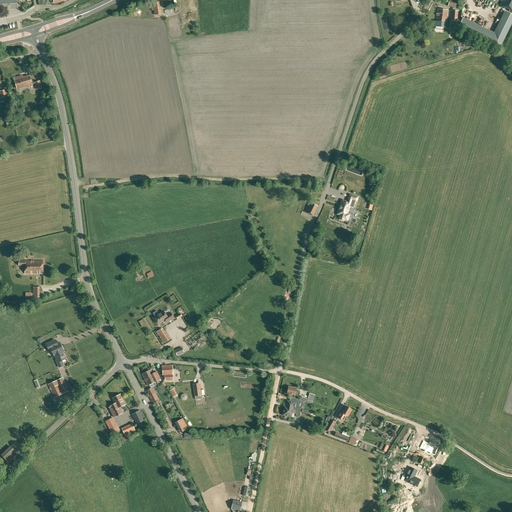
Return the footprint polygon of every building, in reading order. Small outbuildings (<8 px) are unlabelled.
[(511,0),(500,0),(502,1),(500,6),(504,9),(505,7),(510,9),(509,11),(511,12),(511,0)] [(160,14),(158,2),(154,3),(154,6),(151,7),(152,10),(155,10),(156,15),(160,14)] [(434,21),(433,27),(446,28),(446,22),(447,10),(437,9),(436,21),(434,21)] [(511,26),(511,12),(506,10),(500,22),(511,26)] [(17,89),(32,84),(29,76),(20,78),(20,77),(14,78),(17,89)] [(343,220),(344,219),(347,220),(349,215),(346,214),(347,212),(348,212),(349,208),(348,208),(349,206),(353,208),(355,201),(356,201),(358,197),(350,195),(347,202),(342,200),(337,214),(340,215),(339,217),(340,219),(341,220),(342,220),(343,220)] [(318,206),(309,202),(304,212),(313,216),(318,206)] [(43,274),(43,261),(25,261),(25,260),(19,260),(19,266),(25,265),(25,274),(43,274)] [(166,319),(168,322),(174,318),(171,313),(167,316),(164,311),(159,314),(157,311),(153,313),(155,317),(154,317),(158,324),(164,320),(166,319)] [(211,336),(208,333),(204,329),(200,332),(188,342),(194,350),(207,340),(211,336)] [(55,340),(46,344),(49,350),(51,349),(54,356),(55,355),(56,357),(57,359),(56,360),(59,367),(63,365),(61,361),(66,359),(65,359),(65,358),(65,357),(64,355),(63,355),(63,354),(62,354),(62,352),(64,351),(60,342),(57,344),(55,340)] [(184,353),(181,347),(175,350),(177,356),(184,353)] [(165,375),(165,378),(165,381),(170,380),(173,380),(173,375),(172,365),(162,366),(163,376),(165,375)] [(153,374),(152,372),(151,370),(142,374),(148,386),(154,382),(156,381),(160,379),(157,372),(153,374)] [(68,391),(62,378),(48,385),(54,398),(68,391)] [(199,383),(193,384),(195,399),(201,398),(199,383)] [(299,396),(299,392),(296,391),(296,388),(288,386),(287,393),(295,395),(299,396)] [(147,390),(153,402),(158,399),(152,388),(147,390)] [(110,406),(110,407),(109,408),(114,417),(122,413),(119,407),(125,404),(120,394),(119,395),(118,395),(116,395),(116,397),(112,398),(115,404),(110,406)] [(300,401),(312,404),(315,395),(310,394),(308,399),(302,397),(300,401)] [(287,401),(286,407),(284,406),(282,415),(284,415),(285,416),(288,417),(289,416),(291,417),(292,413),(296,414),(295,415),(296,416),(297,417),(299,418),(299,417),(301,411),(301,407),(297,406),(293,406),(294,402),(287,401)] [(348,416),(352,409),(345,406),(341,412),(340,412),(337,417),(343,421),(346,416),(348,416)] [(146,426),(143,421),(145,420),(140,411),(132,414),(137,424),(136,424),(139,429),(146,426)] [(187,417),(179,420),(183,430),(191,426),(187,417)] [(113,418),(106,422),(112,435),(119,431),(113,418)] [(335,422),(332,420),(326,430),(329,432),(335,422)] [(125,436),(135,432),(133,426),(123,431),(125,436)] [(349,439),(341,436),(342,434),(336,432),(334,436),(348,441),(349,439)] [(431,453),(434,446),(428,443),(425,450),(426,450),(423,456),(427,458),(430,452),(431,453)] [(422,473),(414,469),(411,467),(408,472),(410,472),(409,474),(418,479),(422,473)] [(240,511),(242,502),(233,500),(231,510),(240,511)]
